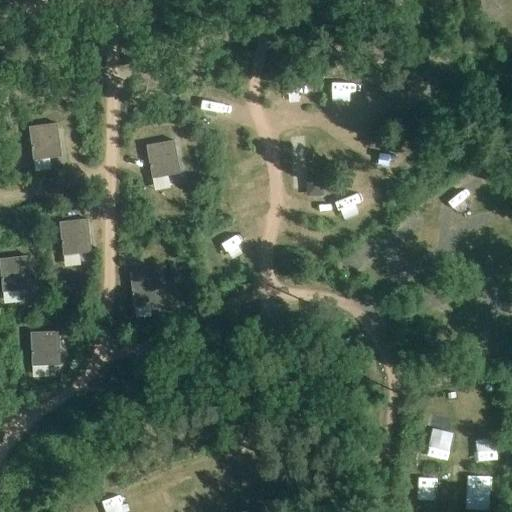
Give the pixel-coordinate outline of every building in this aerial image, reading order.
[(285,112),(294,99),(279,88),(270,101),(285,112)] [(54,124),(30,127),(34,160),(58,157),(54,124)] [(171,141),(146,146),(153,179),(177,174),(171,141)] [(314,194),(338,216),(351,201),(327,180),(314,194)] [(271,213),(279,234),(294,228),(286,207),(271,213)] [(84,220),(59,223),(64,256),(88,253),(84,220)] [(24,257),(0,259),(3,292),(28,290),(24,257)] [(130,274),(135,307),(159,304),(155,271),(130,274)] [(56,332),(31,333),(33,366),(57,365),(56,332)] [(406,471),(413,472),(417,458),(410,456),(406,471)]
